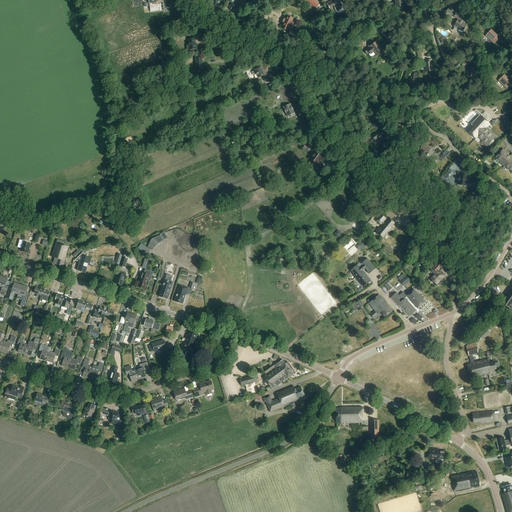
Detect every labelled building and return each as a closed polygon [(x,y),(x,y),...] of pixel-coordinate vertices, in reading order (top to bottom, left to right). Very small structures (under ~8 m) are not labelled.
[(234,13),(237,10),(235,8),(236,7),(238,9),(241,7),(235,1),(232,4),(228,8),(231,11),(232,11),(234,13)] [(339,2),(335,4),(333,1),(327,5),(330,10),(334,7),(336,12),(342,8),(341,7),(341,6),(339,2)] [(451,14),(454,16),(454,17),(458,19),(454,27),(455,27),(453,31),(457,33),(459,29),(463,32),(466,26),(461,23),(464,16),(457,12),(453,10),(451,14)] [(286,19),(284,18),(282,22),(284,23),(282,27),(288,29),(289,27),(291,28),(293,23),(291,22),(293,19),(287,16),(286,19)] [(499,38),(497,37),(491,30),(486,35),(494,43),(499,38)] [(189,46),(187,46),(187,50),(196,50),(195,40),(189,40),(189,46)] [(375,54),(381,50),(379,48),(380,47),(379,46),(378,46),(376,43),(370,47),(371,48),(368,50),(371,54),(374,52),(375,54)] [(421,50),(416,51),(417,56),(422,55),(421,54),(427,52),(425,47),(420,48),(421,50)] [(471,65),(471,68),(467,68),(467,76),(474,76),(474,71),(479,71),(479,65),(471,65)] [(264,80),(269,78),(267,74),(265,75),(262,67),(255,70),(255,71),(252,72),(254,76),(257,74),(258,78),(262,76),(264,80)] [(499,80),(505,86),(507,88),(511,83),(504,75),(499,80)] [(283,108),(287,116),(294,113),(290,105),(283,108)] [(487,148),(497,138),(486,128),(489,125),(480,116),(471,125),(470,125),(471,126),(467,130),(469,132),(469,133),(476,139),(478,137),(483,141),(482,142),(487,148)] [(374,141),(378,138),(381,141),(384,139),(384,138),(388,136),(384,131),(379,134),(378,134),(376,135),(376,134),(372,137),(374,141)] [(430,149),(422,145),(417,157),(421,159),(422,156),(423,156),(424,153),(428,154),(430,149)] [(443,160),(450,153),(446,150),(442,154),(443,154),(440,157),(443,160)] [(500,162),(502,164),(509,157),(505,153),(506,152),(503,150),(496,157),(500,161),(500,162)] [(321,163),(324,159),(321,157),(322,156),(316,152),(311,159),(317,163),(319,161),(321,163)] [(511,159),(509,157),(502,164),(504,166),(505,166),(510,170),(511,167),(511,159)] [(326,164),(332,176),(338,173),(332,161),(326,164)] [(443,175),(437,181),(447,191),(453,185),(443,175)] [(469,183),(470,178),(466,178),(466,176),(459,175),(458,184),(465,185),(465,183),(469,183)] [(395,206),(391,211),(398,216),(401,212),(397,208),(399,206),(397,204),(395,206)] [(387,218),(384,222),(386,219),(380,214),(375,220),(381,225),(382,224),(382,225),(379,229),(378,229),(375,232),(382,239),(388,232),(389,233),(396,225),(387,218)] [(148,247),(152,251),(157,245),(164,240),(160,235),(152,239),(148,247)] [(18,248),(21,249),(21,251),(28,253),(29,248),(30,249),(31,245),(24,242),(23,242),(20,241),(18,248)] [(55,259),(54,261),(53,264),(63,268),(65,263),(63,263),(68,247),(56,243),(51,258),(55,259)] [(361,243),(356,247),(359,250),(360,249),(362,251),(365,248),(361,243)] [(83,249),(81,247),(73,255),(75,257),(83,249)] [(80,262),(78,270),(82,271),(86,273),(88,265),(89,266),(92,258),(87,257),(88,254),(87,254),(83,253),(75,261),(80,262)] [(123,257),(120,266),(125,268),(128,258),(129,255),(124,254),(123,257)] [(363,287),(371,281),(364,273),(363,273),(362,272),(363,271),(362,271),(365,268),(370,274),(376,269),(368,259),(362,264),(363,266),(360,268),(358,265),(351,271),(354,275),(363,287)] [(442,281),(440,280),(444,276),(439,271),(444,265),(440,261),(431,271),(435,275),(431,280),(436,284),(437,284),(439,285),(440,285),(442,284),(442,281)] [(141,279),(138,288),(144,290),(147,280),(151,281),(154,272),(145,269),(144,273),(142,279),(141,279)] [(125,278),(126,274),(118,272),(116,280),(116,283),(121,284),(124,277),(125,278)] [(405,276),(400,281),(405,287),(410,281),(405,276)] [(165,280),(159,296),(167,299),(173,282),(171,282),(172,279),(166,277),(165,280)] [(9,288),(6,298),(12,300),(13,296),(13,293),(18,295),(18,294),(21,285),(14,283),(12,289),(9,288)] [(18,295),(17,299),(21,300),(22,300),(20,306),(24,307),(26,301),(28,295),(25,294),(27,287),(21,285),(18,294),(18,295)] [(179,286),(174,302),(183,304),(188,289),(179,286)] [(38,298),(39,294),(41,295),(43,290),(36,287),(34,293),(37,294),(36,297),(38,298)] [(398,305),(408,317),(416,310),(415,309),(416,309),(417,308),(418,309),(425,302),(413,289),(406,296),(407,297),(403,300),(397,293),(390,298),(397,306),(398,305)] [(41,295),(40,301),(41,301),(42,300),(47,301),(50,292),(43,290),(41,295)] [(61,306),(64,297),(57,294),(55,300),(56,300),(55,304),(61,306)] [(393,312),(379,295),(369,304),(375,311),(371,315),(373,318),(380,313),(385,318),(393,312)] [(61,306),(62,306),(61,307),(68,309),(71,299),(64,297),(61,306)] [(76,310),(83,312),(84,308),(86,303),(78,300),(77,306),(76,310)] [(355,303),(358,309),(364,306),(360,300),(355,303)] [(98,319),(99,317),(104,319),(105,315),(106,315),(107,310),(100,307),(98,313),(95,311),(93,318),(98,319)] [(126,315),(124,315),(123,318),(126,318),(124,323),(126,323),(125,326),(126,326),(124,332),(126,333),(132,315),(127,313),(126,315)] [(131,328),(133,329),(135,321),(138,322),(139,319),(136,318),(137,316),(132,315),(126,333),(129,333),(131,328)] [(151,328),(156,330),(158,324),(153,323),(154,321),(146,319),(144,326),(151,328)] [(195,339),(197,335),(188,333),(187,336),(186,336),(183,346),(194,349),(196,342),(195,342),(196,339),(195,339)] [(12,336),(10,341),(8,341),(7,342),(5,341),(2,351),(8,353),(11,342),(14,343),(16,337),(12,336)] [(25,354),(28,344),(23,343),(25,340),(20,338),(18,344),(20,345),(18,352),(25,354)] [(40,340),(35,339),(33,346),(28,344),(25,354),(31,356),(33,349),(37,350),(40,340)] [(166,348),(163,340),(152,344),(154,352),(166,348)] [(476,343),(467,345),(468,349),(467,349),(468,356),(478,354),(476,343)] [(121,353),(123,348),(113,344),(110,354),(114,356),(116,351),(121,353)] [(47,361),(50,351),(45,350),(46,346),(41,345),(39,351),(42,352),(40,359),(47,361)] [(65,348),(63,352),(61,358),(64,359),(62,366),(68,368),(72,358),(71,358),(73,353),(68,352),(68,349),(65,348)] [(55,353),(50,351),(47,361),(53,363),(55,356),(58,357),(60,351),(56,349),(55,353)] [(72,358),(68,368),(75,370),(77,363),(80,364),(82,358),(78,356),(76,360),(72,358)] [(82,368),(85,369),(83,377),(89,379),(92,369),(92,368),(88,366),(90,360),(85,359),(82,368)] [(488,360),(467,365),(470,379),(490,374),(489,373),(491,372),(496,371),(495,368),(499,367),(498,362),(494,363),(493,362),(489,363),(488,360)] [(277,386),(295,373),(288,362),(285,364),(282,361),(274,366),(275,368),(263,376),(270,386),(274,383),(277,386)] [(143,371),(150,369),(147,363),(139,365),(140,368),(135,370),(139,380),(142,379),(146,378),(143,371)] [(116,383),(119,374),(116,373),(118,368),(113,366),(111,372),(112,373),(109,381),(116,383)] [(131,372),(129,366),(124,368),(127,376),(129,376),(132,383),(136,382),(136,381),(139,380),(135,370),(131,372)] [(92,369),(89,379),(96,381),(98,373),(101,374),(102,371),(97,369),(92,368),(92,369)] [(241,386),(258,381),(256,375),(240,380),(241,386)] [(201,388),(193,390),(196,397),(204,395),(203,393),(206,392),(207,395),(212,394),(211,390),(214,390),(211,381),(204,383),(199,384),(201,388)] [(15,400),(16,396),(21,398),(25,387),(21,386),(21,388),(12,385),(11,389),(7,388),(4,397),(9,398),(8,399),(14,401),(14,400),(15,400)] [(301,398),(305,396),(301,387),(295,390),(293,386),(277,393),(279,398),(272,401),(269,396),(263,398),(264,402),(265,402),(270,413),(283,407),(290,404),(292,409),(296,407),(294,402),(296,401),(301,399),(301,398)] [(187,399),(193,397),(191,391),(186,393),(185,389),(174,392),(177,400),(186,397),(187,399)] [(52,398),(49,397),(49,395),(46,394),(45,396),(37,393),(35,402),(45,405),(44,409),(49,410),(52,398)] [(253,396),(257,408),(262,406),(261,403),(263,403),(260,393),(253,396)] [(160,408),(168,406),(166,400),(163,401),(161,396),(157,398),(157,399),(151,402),(153,409),(160,406),(160,408)] [(75,412),(72,411),(74,403),(70,402),(70,404),(62,401),(59,410),(63,411),(63,412),(63,413),(64,416),(65,418),(66,419),(68,419),(73,421),(75,412)] [(85,408),(83,415),(87,416),(90,417),(93,418),(92,419),(95,420),(96,416),(94,415),(96,406),(89,404),(87,408),(85,408)] [(139,416),(143,414),(144,416),(143,416),(146,424),(151,422),(149,415),(148,415),(146,408),(143,409),(142,405),(136,407),(136,406),(131,407),(132,410),(134,414),(136,413),(138,413),(139,416)] [(336,423),(362,423),(362,407),(340,407),(340,408),(336,408),(336,423)] [(119,426),(121,418),(119,417),(118,415),(118,413),(111,411),(108,418),(111,419),(112,421),(111,423),(119,426)] [(478,423),(493,422),(492,412),(472,414),(473,423),(478,422),(478,423)] [(379,420),(370,420),(371,440),(379,440),(379,420)] [(511,446),(511,429),(508,430),(510,440),(505,442),(504,438),(497,439),(499,450),(506,449),(505,446),(511,445),(511,446)] [(444,460),(445,451),(439,451),(439,450),(428,449),(426,459),(432,460),(432,458),(444,460)] [(439,469),(431,469),(431,474),(422,476),(423,480),(415,482),(409,483),(410,486),(416,485),(427,482),(426,480),(432,478),(432,476),(439,476),(439,469)] [(454,492),(479,487),(477,473),(473,474),(472,472),(451,476),(454,492)] [(506,511),(511,511),(511,488),(511,485),(502,488),(503,494),(501,495),(506,511)]
